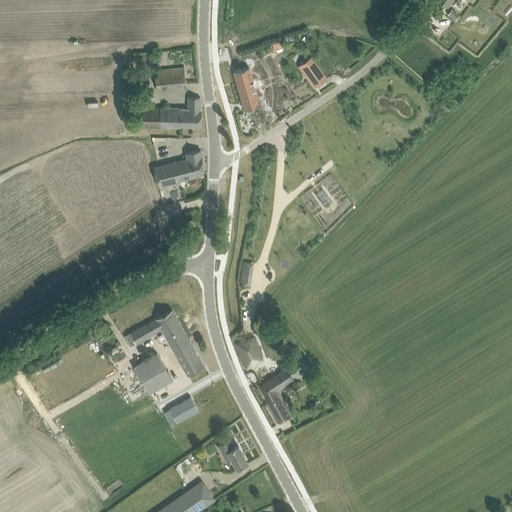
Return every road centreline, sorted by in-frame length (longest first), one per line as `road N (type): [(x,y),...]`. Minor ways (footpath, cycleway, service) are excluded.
road 1 (unclassified): [(215,161),(236,157),(359,77),(425,0)]
road 2 (tertiary): [(299,511),(217,353),(206,265)]
road 3 (unclassified): [(0,363),(125,284),(206,265)]
road 4 (tertiary): [(215,161),(204,0)]
